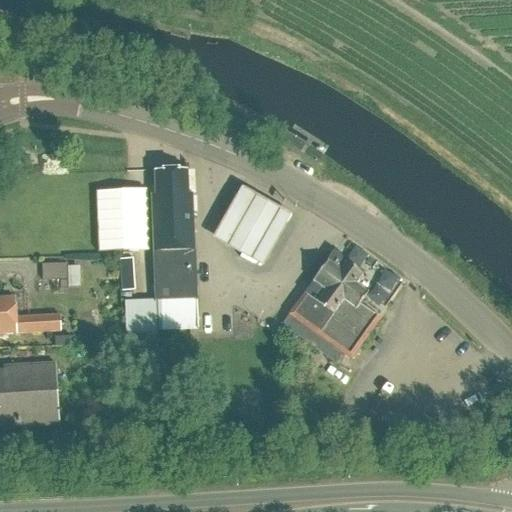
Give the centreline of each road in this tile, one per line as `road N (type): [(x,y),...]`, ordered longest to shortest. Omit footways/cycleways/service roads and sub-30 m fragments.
road 1 (secondary): [(511,357),(392,251),(249,162),(105,111),(52,100),(0,106)]
road 2 (primary): [(511,503),(357,491),(0,511)]
road 3 (track): [(129,0),(305,65),(511,210)]
